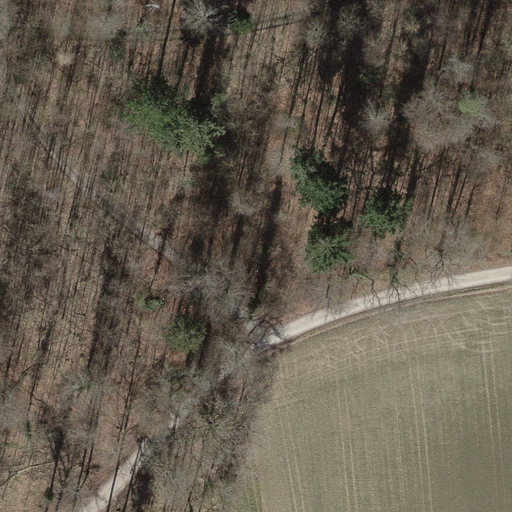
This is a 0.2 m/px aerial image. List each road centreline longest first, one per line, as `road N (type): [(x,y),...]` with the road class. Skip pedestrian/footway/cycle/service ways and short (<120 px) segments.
road 1 (track): [(268,338),(201,271),(88,183),(28,106),(0,42)]
road 2 (track): [(344,0),(206,31),(0,30)]
